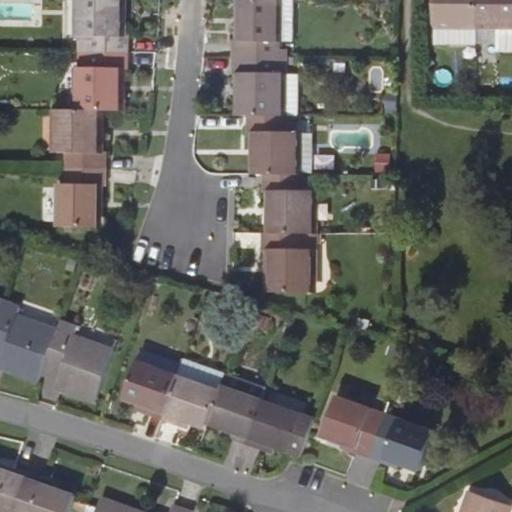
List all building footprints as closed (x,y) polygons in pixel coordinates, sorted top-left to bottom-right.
[(90,35),(90,52),(127,52),(127,35),(122,35),(121,0),(81,0),(81,35),(90,35)] [(237,56),(276,56),(276,41),(297,41),(297,0),(244,0),(244,41),(237,41),(237,56)] [(479,23),(478,0),(436,0),(437,44),(446,44),(446,42),(475,42),(476,23),(479,23)] [(511,0),(478,0),(479,23),(498,24),(497,50),(511,50),(511,0)] [(68,150),(68,167),(107,167),(107,150),(100,150),(100,109),(120,110),(121,67),(127,67),(127,52),(90,52),(90,67),(81,67),(81,109),(59,109),(58,150),(68,150)] [(252,114),(286,115),(286,71),(276,71),(276,56),(237,56),(237,71),(244,71),(244,114),(252,114)] [(398,97),(398,92),(389,92),(388,106),(398,106),(398,97)] [(258,173),(266,174),(305,174),(314,174),(314,131),(292,130),(292,115),(286,115),(252,114),(252,130),(258,130),(258,173)] [(106,182),(107,167),(68,167),(68,182),(63,182),(63,224),(98,225),(99,182),(106,182)] [(273,189),(273,232),(315,233),(315,189),(305,189),(305,174),(266,174),(266,189),(273,189)] [(323,233),(315,233),(273,232),(266,232),(266,249),(273,249),(272,290),(314,292),(315,242),(323,242),(323,233)] [(39,381),(43,369),(58,330),(18,316),(21,307),(3,300),(0,310),(0,353),(8,356),(4,368),(39,381)] [(58,330),(43,369),(65,377),(61,388),(96,401),(114,350),(75,337),(77,327),(61,321),(58,330)] [(163,418),(178,375),(159,369),(163,357),(142,349),(138,360),(136,361),(124,396),(144,404),(142,410),(163,418)] [(178,375),(182,364),(163,357),(159,369),(178,375)] [(184,359),(182,364),(178,375),(163,418),(182,425),(185,419),(206,427),(208,421),(224,376),(226,373),(184,359)] [(224,376),(208,421),(229,429),(228,434),(247,442),(263,400),(267,386),(226,372),(226,373),(224,376)] [(370,456),(386,413),(336,395),(322,434),(358,446),(356,450),(370,456)] [(263,400),(247,442),(268,449),(271,443),(290,450),(303,414),(263,400)] [(386,413),(370,456),(384,461),(386,456),(421,468),(434,431),(386,413)] [(0,511),(15,511),(28,476),(13,471),(12,474),(0,469),(0,511)] [(28,476),(15,511),(69,511),(75,496),(41,484),(42,480),(28,476)] [(511,511),(511,505),(474,493),(466,511),(511,511)] [(188,511),(173,506),(170,511),(134,511),(135,511),(102,499),(97,511),(188,511)]
